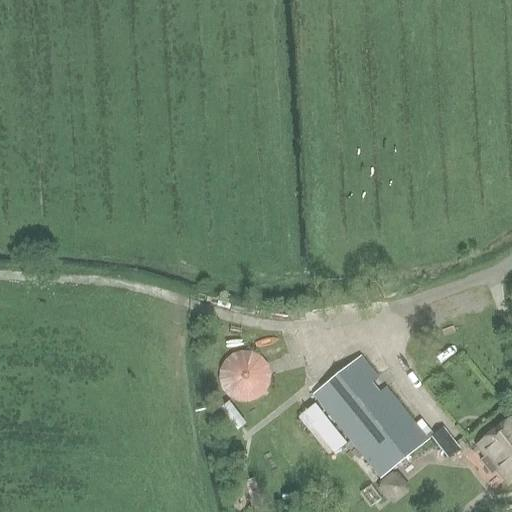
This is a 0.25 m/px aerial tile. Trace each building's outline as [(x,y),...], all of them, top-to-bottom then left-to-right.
[(225,357),(222,360),(219,364),(217,368),(216,372),(216,377),(216,382),(217,386),(219,390),(222,394),(226,397),(230,399),(234,400),(238,401),(243,401),(248,400),(252,398),(256,396),(259,393),(262,389),(263,385),(265,381),(265,376),(264,371),(263,367),(261,363),(258,359),(255,356),(251,354),(246,353),(242,352),(237,352),(233,353),(229,355),(225,357)] [(427,440),(361,357),(313,395),(380,478),(427,440)] [(348,439),(318,402),(299,417),(329,454),(348,439)] [(511,422),(509,418),(474,447),(484,458),(479,462),(491,477),(497,473),(509,487),(511,485),(511,422)] [(388,502),(404,487),(389,471),(373,486),(388,502)]
